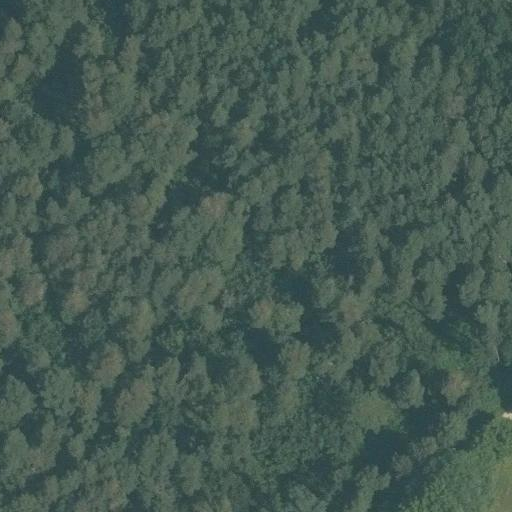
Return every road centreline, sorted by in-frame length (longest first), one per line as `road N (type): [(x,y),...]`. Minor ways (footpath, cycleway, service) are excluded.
road 1 (track): [(398,0),(511,114)]
road 2 (track): [(412,511),(511,415)]
